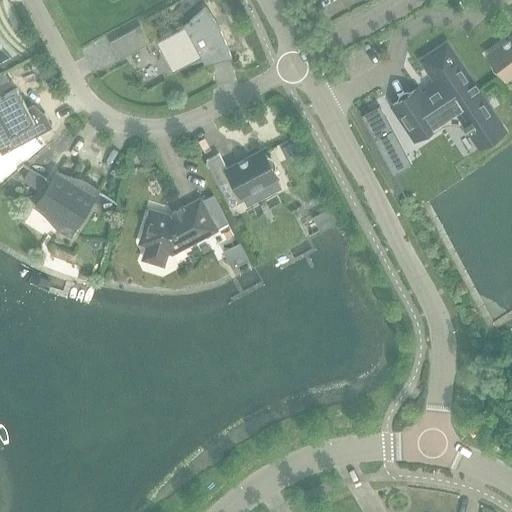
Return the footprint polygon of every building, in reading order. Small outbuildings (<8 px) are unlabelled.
[(156,39),(172,69),(200,54),(204,61),(231,55),(227,43),(222,31),(214,17),(205,4),(184,23),(184,24),(156,39)] [(511,19),(511,36),(487,54),(505,79),(511,73),(511,14),(509,16),(511,19)] [(109,41),(119,59),(149,43),(140,25),(109,41)] [(397,101),(392,105),(415,140),(440,123),(437,119),(454,107),(465,125),(478,145),(479,145),(505,129),(504,128),(446,41),(416,62),(433,86),(429,89),(427,85),(421,87),(417,89),(417,88),(411,92),(406,91),(402,92),(398,96),(397,101)] [(16,87),(0,96),(0,151),(1,154),(52,127),(44,112),(33,118),(16,87)] [(362,114),(361,114),(393,174),(394,174),(411,164),(379,105),(362,114)] [(294,140),(281,147),(286,156),(298,150),(294,140)] [(241,195),(277,176),(263,149),(227,168),(218,153),(206,159),(230,206),(243,200),(241,195)] [(25,150),(14,156),(18,163),(29,157),(25,150)] [(141,158),(141,163),(144,166),(149,167),(153,163),(153,159),(150,155),(145,155),(141,158)] [(30,169),(24,179),(37,187),(43,177),(30,169)] [(56,172),(35,205),(57,219),(55,223),(71,233),(98,191),(80,180),(78,184),(69,178),(68,180),(56,172)] [(212,192),(199,199),(182,208),(181,207),(171,212),(172,213),(168,215),(150,210),(140,242),(147,244),(143,258),(163,264),(167,250),(172,252),(215,229),(228,222),(212,192)] [(333,213),(316,223),(319,229),(337,220),(333,213)] [(232,233),(225,237),(229,243),(236,239),(232,233)]
